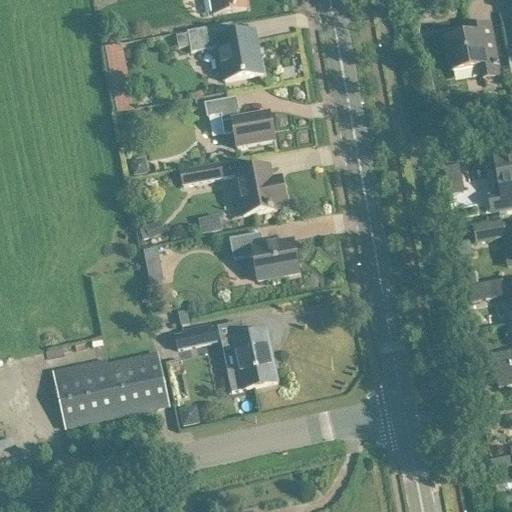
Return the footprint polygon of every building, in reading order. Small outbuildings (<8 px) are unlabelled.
[(209,0),(213,17),(246,11),(244,0),(209,0)] [(187,34),(187,36),(177,38),(179,50),(190,48),(191,55),(218,50),(225,84),(262,77),(259,59),(255,59),(250,35),(226,39),(224,28),(232,26),(187,34)] [(480,68),(483,80),(499,77),(489,26),(465,31),(466,38),(445,42),(452,73),(480,68)] [(119,39),(124,91),(141,90),(136,37),(119,39)] [(234,136),(237,150),(274,143),(269,115),(238,120),(237,114),(239,114),(236,99),(204,105),(207,119),(221,117),(225,138),(234,136)] [(511,161),(495,165),(501,197),(489,199),(492,213),(511,209),(511,161)] [(224,181),(221,165),(182,173),(185,188),(224,181)] [(269,169),(236,175),(242,203),(243,202),(245,217),(243,217),(243,218),(277,212),(277,210),(286,208),(281,180),(271,182),(269,169)] [(474,229),(477,245),(507,240),(504,223),(474,229)] [(261,235),(230,241),(233,262),(253,258),(258,283),(299,276),(293,242),(263,248),(261,235)] [(457,246),(460,258),(471,255),(468,244),(457,246)] [(157,250),(143,253),(145,264),(159,261),(157,250)] [(507,298),(503,281),(468,288),(468,289),(470,300),(471,304),(507,298)] [(468,289),(456,291),(458,303),(470,300),(468,289)] [(180,352),(220,343),(217,329),(177,337),(180,352)] [(223,356),(232,395),(278,385),(267,333),(230,341),(233,354),(223,356)] [(511,352),(481,358),(484,375),(496,372),(511,369),(511,352)] [(65,431),(170,409),(159,357),(54,379),(65,431)] [(511,369),(496,372),(499,390),(511,387),(511,369)] [(198,408),(180,412),(183,429),(201,425),(198,408)]
